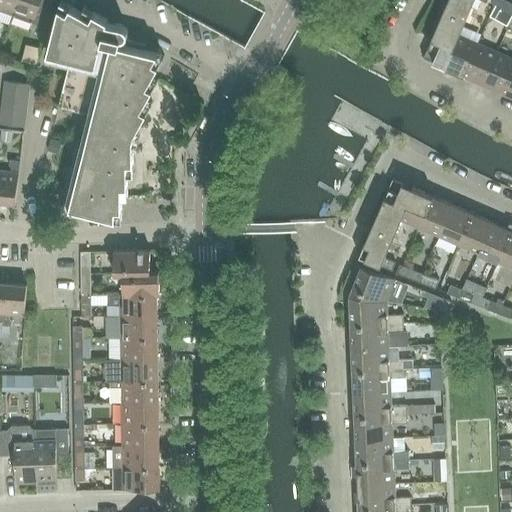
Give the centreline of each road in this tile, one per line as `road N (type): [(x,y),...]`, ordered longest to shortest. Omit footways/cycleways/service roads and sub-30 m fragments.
road 1 (residential): [(339,511),(331,270),(392,156),(511,207)]
road 2 (tertiary): [(215,493),(207,229)]
road 3 (residential): [(215,493),(0,504)]
road 4 (residential): [(207,229),(0,230)]
road 5 (residential): [(511,112),(391,63),(423,0)]
road 6 (residential): [(249,81),(109,0)]
road 7 (tertiary): [(207,229),(207,167),(249,81)]
road 8 (unknown): [(3,230),(30,113)]
